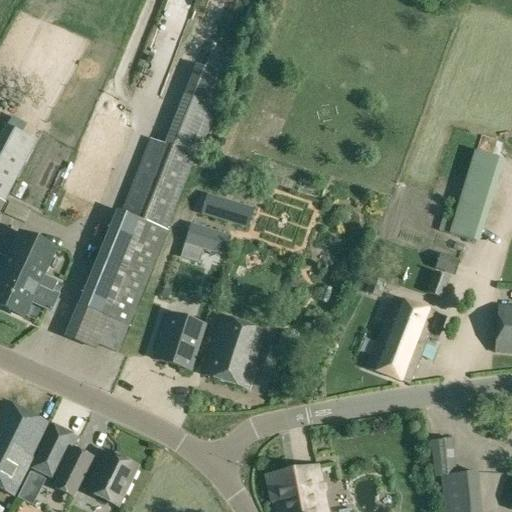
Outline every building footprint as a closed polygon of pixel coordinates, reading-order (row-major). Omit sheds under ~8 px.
[(6,127),(0,138),(0,200),(3,202),(34,142),(6,127)] [(96,347),(98,343),(117,351),(195,155),(152,138),(117,227),(111,224),(67,335),(96,347)] [(496,171),(469,165),(451,235),(476,241),(496,171)] [(255,210),(208,196),(201,217),(248,231),(255,210)] [(191,225),(185,244),(203,250),(224,256),(230,237),(191,225)] [(19,233),(0,274),(0,306),(24,317),(55,250),(19,233)] [(434,272),(451,276),(454,277),(457,266),(438,260),(434,272)] [(434,272),(432,271),(425,292),(444,298),(451,276),(434,272)] [(380,298),(386,282),(370,276),(364,292),(380,298)] [(367,368),(409,384),(429,337),(439,341),(448,318),(395,297),(367,368)] [(494,354),(511,355),(511,305),(498,304),(494,354)] [(206,325),(170,313),(155,358),(191,370),(206,325)] [(267,331),(221,316),(202,374),(248,389),(256,365),(274,370),(280,352),(287,354),(293,336),(279,332),(273,349),(262,346),(267,331)] [(21,480),(50,424),(2,401),(0,405),(0,487),(13,495),(21,480)] [(47,432),(50,433),(33,468),(57,481),(79,439),(50,424),(47,432)] [(430,443),(436,479),(440,479),(443,511),(482,511),(478,475),(453,479),(447,441),(430,443)] [(54,488),(74,498),(94,457),(75,448),(54,488)] [(105,452),(86,491),(118,507),(138,468),(105,452)] [(325,511),(319,482),(316,466),(267,476),(272,501),(274,501),(276,511),(325,511)]
